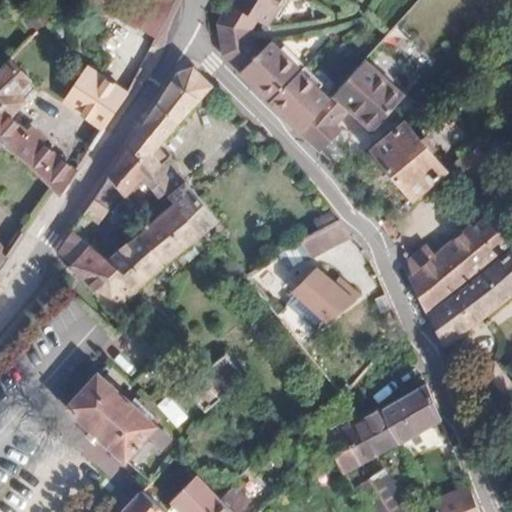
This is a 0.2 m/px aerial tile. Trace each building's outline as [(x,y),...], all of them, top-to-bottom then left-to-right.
[(134,0),(123,23),(158,39),(176,0),(134,0)] [(234,0),(219,24),(235,35),(251,34),(257,24),(268,30),(274,20),(279,23),(293,0),(234,0)] [(32,18),(44,32),(51,26),(39,12),(32,18)] [(285,103),(311,127),(338,97),(322,84),(326,79),(283,44),(279,49),(269,42),(261,53),(251,45),(236,46),(230,56),(248,71),(285,103)] [(375,56),(338,97),(311,127),(329,147),(349,126),(344,120),(358,105),(382,127),(414,92),(375,56)] [(0,115),(0,122),(26,150),(65,187),(71,193),(85,172),(47,140),(42,145),(31,135),(36,130),(21,115),(47,88),(21,58),(0,78),(0,88),(13,102),(0,115)] [(184,197),(212,228),(228,215),(179,158),(183,154),(172,143),(218,85),(198,67),(187,69),(137,139),(155,162),(184,197)] [(109,75),(92,99),(120,119),(134,92),(109,75)] [(0,167),(3,171),(26,150),(0,122),(0,115),(13,102),(0,88),(0,167)] [(432,130),(429,132),(420,121),(383,148),(417,196),(428,188),(432,193),(444,183),(442,180),(451,172),(437,154),(442,150),(434,139),(437,137),(432,130)] [(115,172),(132,191),(155,162),(137,139),(115,172)] [(496,167),(482,148),(468,159),(483,179),(496,167)] [(212,228),(184,197),(109,259),(78,225),(63,247),(117,304),(212,228)] [(430,287),(440,310),(511,254),(511,237),(497,216),(443,259),(435,247),(413,261),(430,287)] [(357,236),(346,218),(302,244),(312,260),(357,236)] [(0,273),(18,251),(0,233),(0,273)] [(462,334),(511,297),(511,254),(440,310),(436,314),(441,324),(451,349),(463,343),(462,334)] [(299,284),(304,292),(291,300),(304,319),(315,312),(324,325),(359,301),(344,278),(335,284),(324,267),(299,284)] [(126,314),(140,329),(142,332),(152,323),(136,305),(126,314)] [(186,383),(208,409),(248,376),(226,350),(186,383)] [(494,410),(511,389),(511,385),(492,368),(472,391),(494,410)] [(88,452),(94,446),(122,468),(152,436),(94,382),(59,414),(83,436),(78,442),(88,452)] [(400,442),(403,440),(447,416),(433,382),(380,409),(400,442)] [(333,444),(367,511),(409,511),(410,511),(387,469),(373,476),(365,460),(400,442),(380,409),(361,420),(347,396),(341,403),(320,419),(333,444)] [(481,511),(483,511),(459,447),(445,453),(451,466),(438,471),(455,511),(481,511)] [(189,511),(208,511),(224,495),(201,470),(176,498),(189,511)] [(236,483),(224,495),(208,511),(242,511),(254,501),(236,483)] [(148,485),(123,511),(169,511),(172,510),(148,485)]
